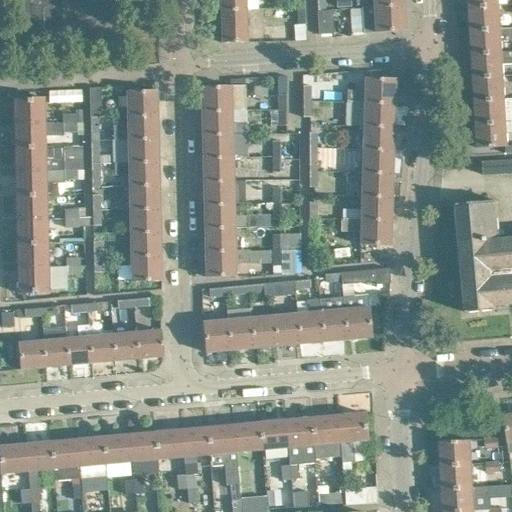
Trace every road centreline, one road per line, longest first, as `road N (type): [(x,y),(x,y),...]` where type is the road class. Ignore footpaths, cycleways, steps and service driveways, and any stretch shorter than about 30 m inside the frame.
road 1 (residential): [(180,62),(173,95),(183,392)]
road 2 (residential): [(400,371),(433,46)]
road 3 (residential): [(180,62),(433,46)]
road 4 (residential): [(183,392),(400,371)]
road 5 (residential): [(0,406),(183,392)]
road 6 (residential): [(406,511),(400,371)]
